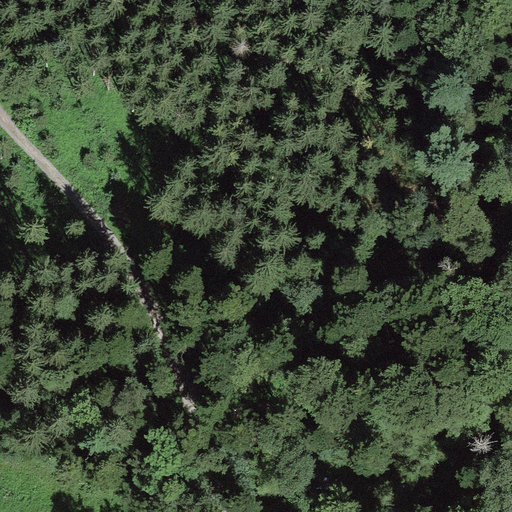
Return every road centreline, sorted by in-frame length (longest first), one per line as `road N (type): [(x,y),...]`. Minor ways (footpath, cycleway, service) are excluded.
road 1 (track): [(0,130),(143,287),(201,427),(219,511)]
road 2 (track): [(201,427),(375,511)]
